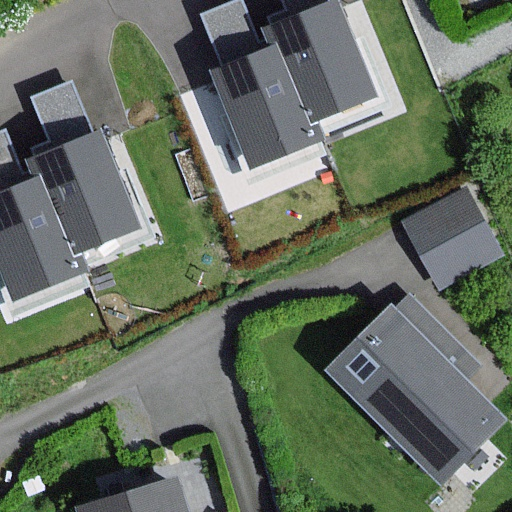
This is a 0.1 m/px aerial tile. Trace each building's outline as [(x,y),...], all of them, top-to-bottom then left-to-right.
[(335,2),(269,27),(278,49),(306,119),(371,93),(335,2)] [(314,140),(306,119),(278,49),(215,74),(251,165),(314,140)] [(9,121),(0,125),(0,170),(26,158),(9,121)] [(101,133),(35,159),(44,180),(71,250),(137,224),(101,133)] [(80,271),(71,250),(44,180),(0,197),(0,253),(17,296),(80,271)] [(464,193),(405,224),(439,286),(497,255),(464,193)] [(498,421),(385,313),(327,373),(439,481),(498,421)] [(80,511),(180,511),(172,485),(80,511)]
